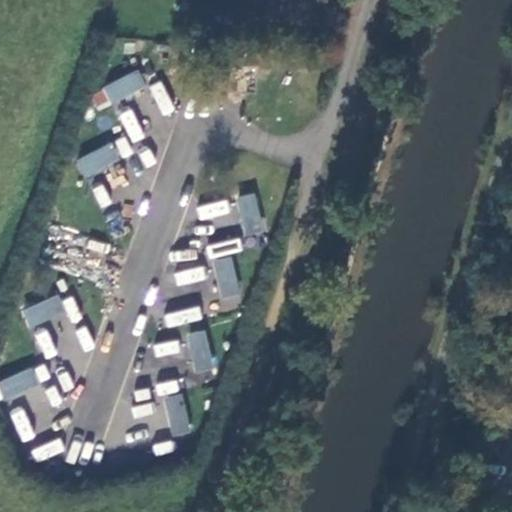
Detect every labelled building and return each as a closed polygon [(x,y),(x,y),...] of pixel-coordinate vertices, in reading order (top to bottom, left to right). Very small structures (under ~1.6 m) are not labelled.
[(114,81),(120,94),(140,84),(134,72),(114,81)] [(110,99),(120,94),(114,82),(104,86),(110,99)] [(131,107),(118,113),(132,143),(145,137),(131,107)] [(90,151),(96,164),(116,154),(111,142),(90,151)] [(85,169),(96,164),(90,151),(79,156),(85,169)] [(100,207),(112,203),(104,183),(92,187),(100,207)] [(240,197),(243,208),(256,205),(253,194),(240,197)] [(256,205),(243,208),(248,231),(261,228),(256,205)] [(215,259),(218,270),(231,268),(229,256),(215,259)] [(178,285),(205,280),(203,266),(176,271),(178,285)] [(231,268),(218,270),(223,293),(236,290),(231,268)] [(70,322),(80,319),(74,295),(63,298),(70,322)] [(32,305),(37,318),(58,309),(53,296),(32,305)] [(27,322),(37,318),(32,305),(21,309),(27,322)] [(165,313),(167,326),(202,320),(200,306),(165,313)] [(32,335),(46,359),(58,352),(45,328),(32,335)] [(187,333),(190,344),(203,341),(201,330),(187,333)] [(155,356),(180,353),(178,340),(153,343),(155,356)] [(203,341),(190,344),(195,366),(208,363),(203,341)] [(5,373),(10,386),(31,377),(26,364),(5,373)] [(0,389),(10,386),(4,373),(0,374),(0,389)] [(163,396),(166,407),(179,404),(176,393),(163,396)] [(179,404),(166,407),(170,429),(184,426),(179,404)]
